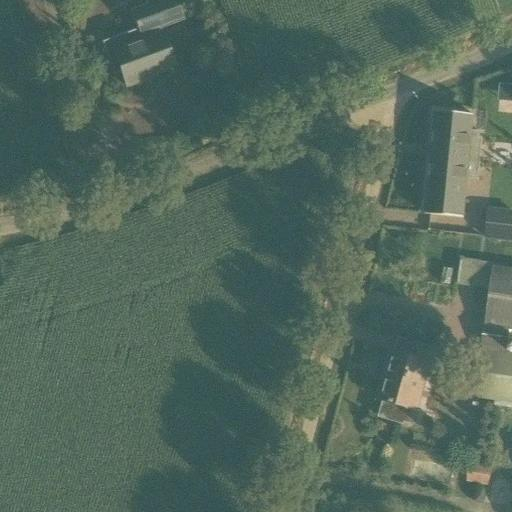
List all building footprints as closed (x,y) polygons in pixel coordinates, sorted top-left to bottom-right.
[(173,65),(161,32),(159,32),(158,28),(181,19),(174,0),(146,0),(148,6),(132,12),(140,33),(124,39),(126,44),(107,51),(115,72),(120,70),(126,87),(145,80),(143,76),(173,65)] [(427,215),(463,219),(467,179),(468,169),(475,169),(479,136),(472,135),(472,132),(473,116),(436,112),(425,215),(427,215)] [(511,271),(494,269),(486,323),(510,328),(511,327),(511,271)] [(511,353),(506,353),(510,328),(486,323),(482,350),(475,397),(495,400),(494,406),(511,408),(511,353)] [(378,400),(384,402),(380,417),(403,424),(407,408),(416,411),(425,378),(427,379),(435,349),(407,341),(403,355),(391,352),(378,400)] [(466,482),(488,486),(491,467),(470,463),(466,482)]
